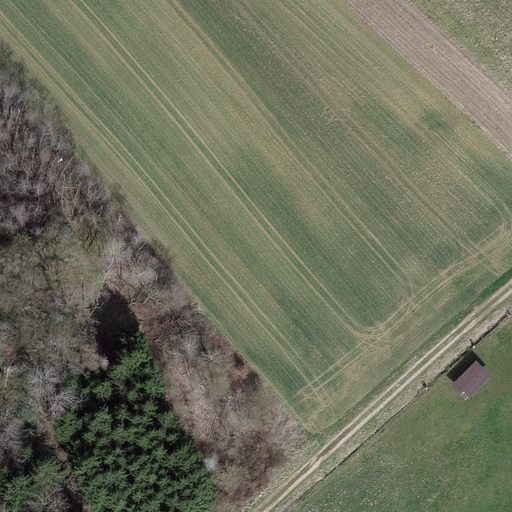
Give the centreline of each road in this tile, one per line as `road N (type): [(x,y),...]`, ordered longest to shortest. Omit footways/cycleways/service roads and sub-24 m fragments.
road 1 (track): [(260,511),(511,284)]
road 2 (track): [(0,332),(29,376),(90,511)]
